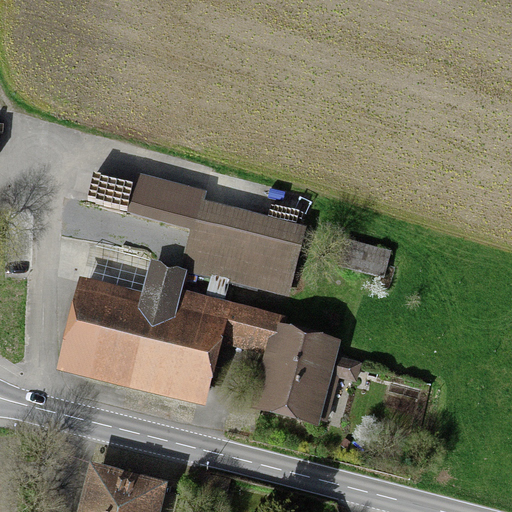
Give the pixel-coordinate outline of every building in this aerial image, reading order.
[(181,273),(259,294),(273,243),(195,222),(181,273)] [(347,241),(339,266),(382,278),(389,253),(347,241)] [(63,356),(201,390),(215,334),(222,336),(228,312),(180,300),(173,307),(170,321),(77,298),(63,356)] [(276,350),(261,407),(311,420),(312,417),(325,420),(340,361),(327,358),(330,348),(288,338),(290,331),(282,330),(283,327),(258,321),(252,344),(276,350)] [(154,511),(160,490),(95,474),(85,511),(154,511)]
